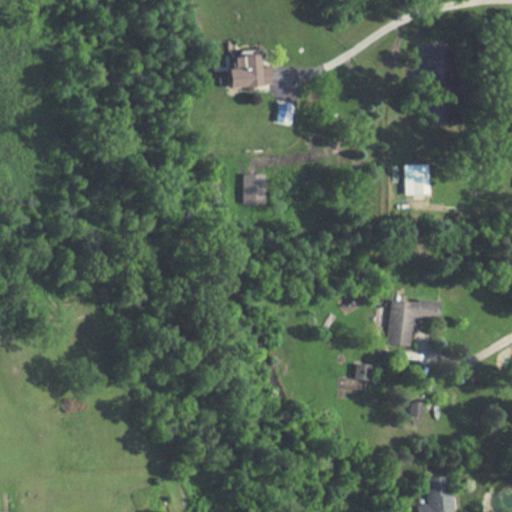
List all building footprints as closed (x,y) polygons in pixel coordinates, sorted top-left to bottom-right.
[(266,64),(255,64),(255,50),(231,50),(231,67),(224,67),(224,87),(253,86),(252,83),(267,83),(266,64)] [(290,104),(275,101),(271,120),(287,123),(290,104)] [(402,193),(426,192),(424,163),(400,164),(402,193)] [(262,173),(240,173),(239,202),(262,203),(262,173)] [(406,345),(407,329),(413,330),(413,318),(436,320),(437,301),(386,297),(383,343),(406,345)] [(350,377),(367,379),(370,364),(352,361),(350,377)] [(420,400),(407,400),(407,414),(420,415),(420,400)] [(449,511),(449,493),(444,494),(443,474),(422,475),(423,504),(413,504),(412,511),(449,511)]
